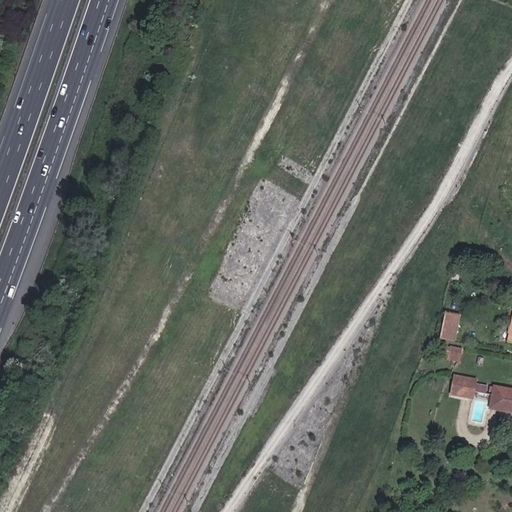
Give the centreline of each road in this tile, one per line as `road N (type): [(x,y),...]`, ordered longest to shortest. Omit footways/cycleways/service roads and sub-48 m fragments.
road 1 (motorway): [(66,0),(0,188)]
road 2 (motorway): [(43,161),(111,0)]
road 3 (motorway): [(43,161),(101,0)]
road 4 (motorway): [(0,287),(43,161)]
